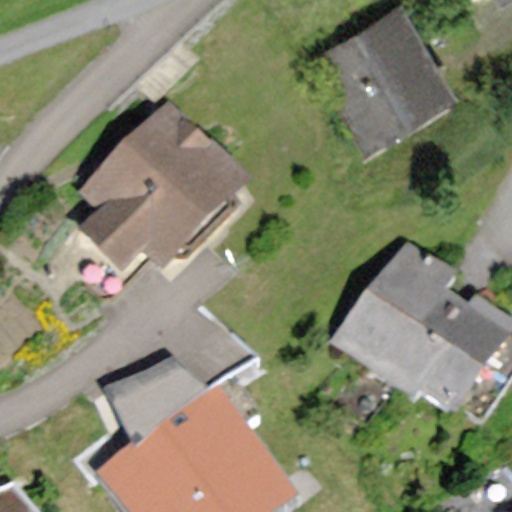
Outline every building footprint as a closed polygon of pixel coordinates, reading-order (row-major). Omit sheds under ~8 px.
[(376,14),(318,46),(370,141),(452,97),(399,1),(376,14)] [(167,108),(78,198),(97,216),(79,235),(121,275),(143,253),(167,277),(252,192),(167,108)] [(511,321),(408,250),(346,340),(469,424),(511,362),(511,321)] [(104,395),(130,454),(202,404),(176,364),(104,395)] [(130,454),(99,476),(124,511),(295,511),(297,511),(216,395),(202,404),(130,454)] [(0,511),(33,511),(13,487),(0,492),(0,511)]
